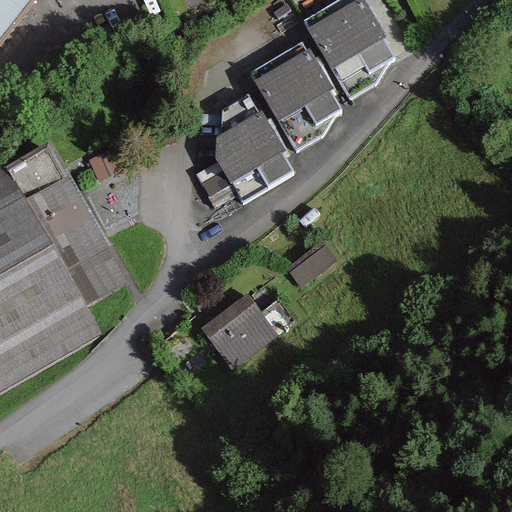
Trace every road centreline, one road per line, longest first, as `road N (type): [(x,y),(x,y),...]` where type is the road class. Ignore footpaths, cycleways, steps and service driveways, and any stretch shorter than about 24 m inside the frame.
road 1 (residential): [(181,270),(305,181),(432,58)]
road 2 (residential): [(0,435),(126,336),(181,270)]
road 3 (residential): [(181,270),(184,149)]
